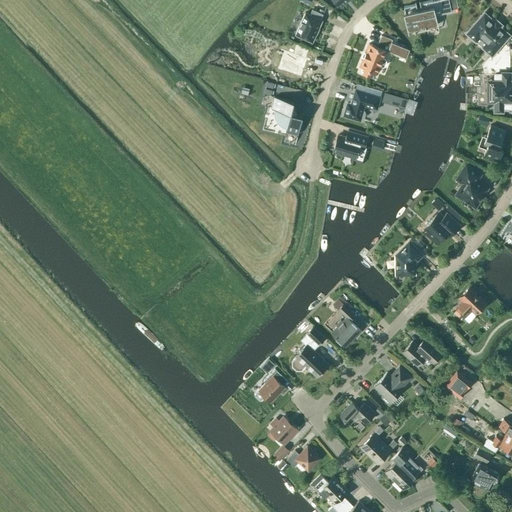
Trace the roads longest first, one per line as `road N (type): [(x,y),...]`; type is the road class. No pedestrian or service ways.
road 1 (track): [(255,511),(0,236)]
road 2 (residential): [(312,410),(421,302),(511,192)]
road 3 (residential): [(460,511),(436,489),(395,508),(310,419),(312,410)]
road 4 (residential): [(378,0),(345,40),(308,166)]
